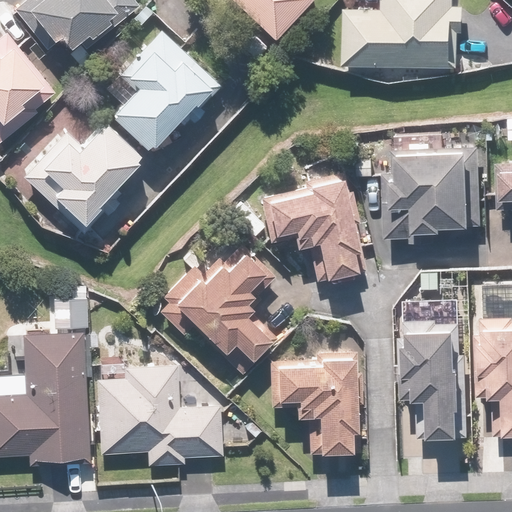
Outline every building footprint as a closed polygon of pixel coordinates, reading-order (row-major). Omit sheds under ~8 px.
[(22,0),(17,5),(52,46),(70,31),(78,41),(94,27),(100,34),(140,0),(22,0)] [(246,0),(285,36),(319,0),(246,0)] [(349,3),(347,57),(460,60),(461,27),(468,27),(468,3),(457,3),(456,0),(385,0),(385,4),(349,3)] [(154,146),(223,79),(168,26),(124,69),(140,85),(117,107),(154,146)] [(0,36),(0,141),(0,142),(62,90),(10,28),(0,36)] [(107,197),(151,153),(113,115),(85,143),(69,128),(25,173),(81,230),(110,200),(107,197)] [(478,142),(445,141),(445,129),(398,128),(397,168),(390,168),(389,230),(415,231),(415,236),(433,236),(434,221),(451,221),(451,216),(476,216),(478,142)] [(511,156),(500,156),(499,204),(511,204),(511,156)] [(366,239),(348,166),(347,164),(308,174),(310,179),(264,190),(275,237),(299,231),(301,237),(309,235),(318,271),(365,259),(360,240),(366,239)] [(172,295),(163,304),(187,330),(195,322),(240,369),(281,330),(256,304),(261,299),(255,292),(261,286),(255,279),(272,262),(243,231),(204,268),(197,261),(167,290),(172,295)] [(511,295),(484,295),(483,384),(498,385),(498,427),(511,427),(511,295)] [(471,297),(409,296),(407,387),(435,388),(434,404),(423,404),(423,432),(450,432),(450,425),(468,425),(471,297)] [(90,455),(87,327),(28,329),(30,389),(0,389),(0,448),(34,448),(35,457),(90,455)] [(361,352),(271,352),(272,398),(300,398),(300,407),(312,406),(313,446),(333,446),(333,441),(362,440),(361,352)] [(180,360),(100,360),(101,450),(148,449),(148,462),(185,462),(184,452),(224,451),(224,401),(181,401),(180,360)]
